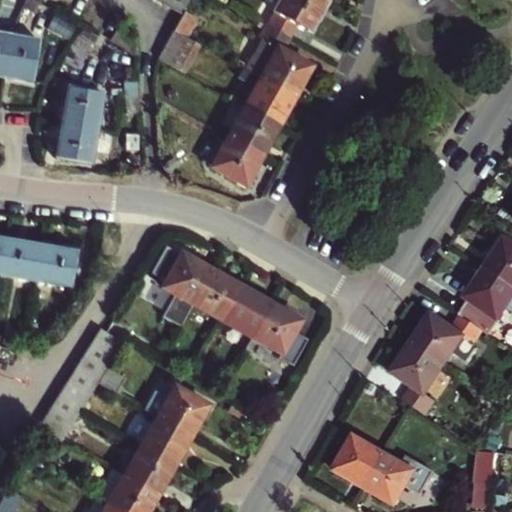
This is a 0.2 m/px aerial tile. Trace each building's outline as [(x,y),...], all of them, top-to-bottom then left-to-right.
[(33,0),(26,0),(23,7),(36,13),(40,4),(33,0)] [(183,15),(191,0),(167,0),(165,5),(183,15)] [(324,2),(320,0),(278,0),(264,27),(288,41),(296,27),(306,33),(324,2)] [(195,21),(183,15),(174,31),(186,38),(195,21)] [(253,56),(245,71),(294,98),(308,71),(280,55),(288,41),(264,27),(256,42),(272,51),(265,64),(253,56)] [(119,28),(111,42),(137,57),(136,37),(119,28)] [(174,31),(158,60),(184,75),(200,46),(186,38),(174,31)] [(0,75),(4,76),(11,37),(0,34),(0,75)] [(37,42),(11,37),(4,76),(30,81),(37,42)] [(293,40),(288,48),(313,62),(317,53),(293,40)] [(254,87),(243,108),(277,127),(294,98),(245,71),(241,69),(237,77),(254,87)] [(125,100),(137,99),(135,83),(123,84),(125,100)] [(67,89),(61,123),(95,129),(101,95),(67,89)] [(137,99),(125,100),(127,114),(138,113),(137,99)] [(230,130),(226,138),(260,156),(277,127),(243,108),(233,102),(222,124),(230,130)] [(88,164),(95,129),(61,123),(54,157),(88,164)] [(244,187),(260,156),(226,138),(210,167),(244,187)] [(35,280),(41,247),(7,241),(1,274),(35,280)] [(511,247),(504,242),(485,271),(511,288),(511,247)] [(75,253),(41,247),(35,280),(70,286),(70,284),(75,253)] [(75,253),(70,284),(83,287),(88,255),(75,253)] [(193,304),(211,271),(180,254),(162,287),(193,304)] [(242,288),(211,271),(193,304),(223,321),(242,288)] [(511,288),(485,271),(466,299),(497,321),(499,318),(510,326),(511,322),(511,288)] [(242,288),(223,321),(251,337),(270,304),(242,288)] [(270,304),(251,337),(281,354),(279,358),(292,365),(307,339),(294,331),(300,321),(270,304)] [(26,332),(11,329),(13,314),(0,312),(0,340),(8,342),(23,345),(26,332)] [(412,345),(443,367),(451,354),(466,364),(476,348),(473,346),(482,332),(459,316),(449,330),(431,317),(412,345)] [(92,341),(115,355),(123,343),(106,333),(100,329),(92,341)] [(26,332),(23,345),(38,346),(39,346),(40,335),(26,332)] [(107,368),(115,355),(92,341),(84,354),(107,368)] [(424,395),(443,367),(412,345),(392,374),(412,388),(403,401),(425,416),(434,402),(424,395)] [(99,381),(107,368),(84,354),(76,367),(99,381)] [(68,380),(91,394),(97,384),(99,381),(76,367),(68,380)] [(125,379),(107,368),(99,381),(97,384),(116,395),(125,379)] [(83,406),(91,394),(68,380),(60,392),(83,406)] [(157,418),(191,437),(207,407),(174,388),(157,418)] [(52,405),(75,420),(80,412),(83,406),(60,392),(52,405)] [(68,432),(75,420),(52,405),(44,417),(68,432)] [(62,440),(68,432),(44,417),(36,431),(39,433),(59,445),(62,440)] [(157,418),(140,447),(174,466),(191,437),(157,418)] [(62,440),(71,445),(76,437),(68,432),(62,440)] [(334,472),(364,489),(383,456),(353,438),(334,472)] [(511,439),(504,438),(498,450),(511,452),(511,439)] [(174,466),(140,447),(124,475),(157,495),(174,466)] [(464,460),(444,447),(437,458),(457,471),(464,460)] [(477,504),(492,505),(494,451),(479,450),(477,504)] [(383,456),(364,489),(394,507),(405,488),(420,497),(432,477),(417,469),(414,474),(383,456)] [(511,475),(497,472),(493,496),(508,498),(511,475)] [(124,475),(107,504),(119,511),(147,511),(157,495),(124,475)] [(12,511),(20,501),(7,494),(0,504),(0,511),(12,511)] [(87,511),(119,511),(107,504),(95,498),(87,511)]
